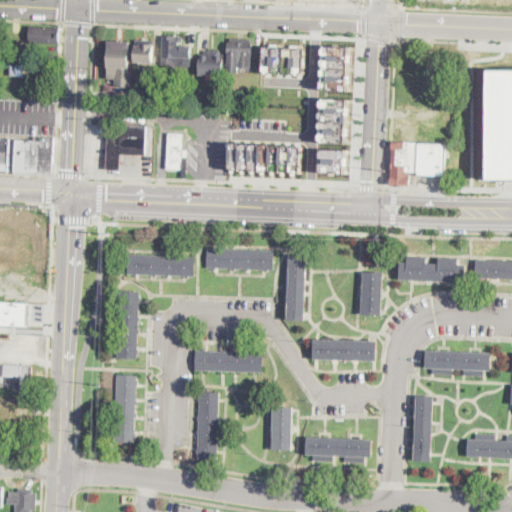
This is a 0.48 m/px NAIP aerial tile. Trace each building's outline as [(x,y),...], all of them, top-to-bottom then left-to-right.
[(0,25),(8,26),(8,45),(1,45),(1,49),(0,48),(0,25)] [(61,27),(60,45),(31,43),(31,26),(61,27)] [(183,37),(183,42),(182,42),(181,58),(175,58),(174,65),(164,65),(164,58),(163,58),(165,35),(183,37)] [(251,39),(251,42),(254,42),(253,69),(251,68),(251,71),(244,71),(243,72),(240,72),(240,73),(227,73),(229,42),(231,42),(231,37),(251,39)] [(154,61),(136,60),(137,38),(155,40),(154,61)] [(133,69),(132,85),(115,85),(115,78),(109,77),(110,39),(132,40),(132,69),(133,69)] [(265,45),(264,71),(305,74),(305,46),(265,45)] [(323,89),(349,90),(351,45),(324,45),(323,89)] [(224,55),(224,74),(212,74),(212,75),(200,75),(200,54),(224,55)] [(53,67),(52,77),(11,75),(12,64),(47,65),(47,67),(53,67)] [(154,75),(146,80),(141,80),(138,75),(139,69),(148,64),(154,75)] [(170,68),(169,77),(162,77),(163,68),(170,68)] [(511,69),(490,69),(491,179),(511,179),(511,69)] [(321,141),(347,142),(349,98),(323,97),(321,141)] [(148,127),(147,156),(123,155),(122,170),(107,170),(109,135),(119,136),(119,124),(148,126),(148,127)] [(188,170),(188,178),(183,178),(183,170),(168,169),(170,134),(170,133),(184,134),(183,150),(189,150),(188,170)] [(54,137),(54,159),(53,172),(15,170),(16,136),(35,136),(54,137)] [(10,139),(9,170),(0,169),(0,137),(10,138),(10,139)] [(447,141),(447,174),(411,173),(411,184),(392,184),(393,164),(394,140),(406,140),(447,141)] [(232,142),(231,170),(302,173),(303,144),(232,142)] [(321,171),(350,172),(351,149),(322,147),(321,171)] [(276,250),(275,269),(208,267),(209,248),(276,250)] [(197,257),(196,276),(129,274),(130,254),(197,257)] [(307,315),(307,321),(289,320),(291,254),(309,255),(307,315)] [(429,257),(428,263),(440,264),(440,257),(460,258),(460,265),(468,265),(467,283),(401,280),(402,262),(409,263),(409,257),(429,257)] [(511,261),(511,278),(479,277),(479,260),(511,261)] [(383,314),(383,315),(364,314),(365,272),(385,272),(383,314)] [(139,349),(139,358),(120,358),(122,291),(140,292),(139,349)] [(0,300),(29,302),(28,326),(0,324),(0,300)] [(379,341),(378,361),(315,359),(316,339),(379,341)] [(265,353),(264,372),(197,370),(198,350),(265,353)] [(493,362),(493,370),(486,369),(485,376),(466,375),(466,368),(463,368),(454,368),(454,375),(434,374),(434,368),(427,368),(428,350),(494,353),(493,362)] [(32,378),(32,387),(0,386),(0,364),(32,365),(32,378)] [(140,384),(138,384),(137,401),(139,401),(139,404),(137,404),(137,413),(139,413),(139,416),(137,416),(136,433),(138,433),(138,437),(136,437),(136,442),(116,442),(117,375),(138,375),(138,381),(140,381),(140,384)] [(221,392),(221,399),(219,459),(199,459),(199,453),(197,453),(198,449),(199,449),(199,433),(198,433),(198,432),(198,429),(200,429),(200,420),(198,420),(198,416),(200,417),(200,401),(199,401),(199,400),(199,397),(200,397),(201,391),(221,392)] [(39,404),(39,406),(0,406),(0,395),(39,395),(39,404)] [(433,456),(433,461),(415,461),(417,405),(417,395),(435,395),(433,456)] [(294,449),(294,450),(273,450),(274,407),(295,407),(294,449)] [(38,416),(38,421),(38,426),(36,426),(36,427),(1,427),(1,423),(0,423),(0,417),(1,417),(1,412),(9,412),(9,415),(36,415),(36,416),(38,416)] [(497,434),(497,439),(508,440),(509,434),(511,434),(511,458),(469,456),(470,438),(477,438),(477,433),(497,434)] [(374,439),(373,457),(367,456),(367,463),(347,462),(347,455),(344,455),(336,455),(336,461),(315,461),(315,454),(308,454),(309,437),(374,439)] [(34,489),(34,493),(38,493),(37,510),(33,510),(33,511),(19,511),(19,504),(9,504),(9,498),(11,498),(12,491),(20,491),(20,489),(34,489)]
